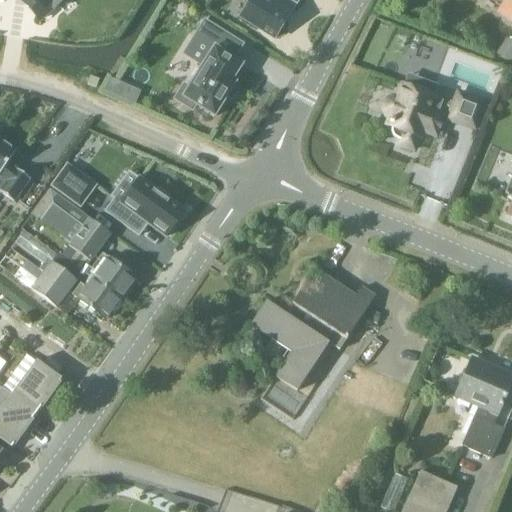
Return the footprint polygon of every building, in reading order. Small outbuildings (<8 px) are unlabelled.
[(26,0),(23,3),(38,21),(52,9),(53,9),(63,0),(26,0)] [(250,0),(239,18),(274,39),(285,20),(281,18),(292,0),(250,0)] [(511,0),(507,0),(499,13),(511,21),(511,0)] [(183,86),(174,100),(192,111),(195,106),(212,116),(212,117),(213,118),(214,116),(233,85),(234,84),(233,83),(230,82),(240,66),(240,67),(241,65),(240,64),(240,65),(232,60),(241,45),(204,22),(194,38),(208,47),(197,64),(202,67),(188,89),(183,86)] [(395,140),(397,140),(399,141),(398,145),(413,151),(418,138),(419,138),(422,130),(431,134),(438,115),(436,115),(441,102),(433,99),(434,98),(403,86),(397,100),(396,100),(394,100),(393,100),(391,100),(390,101),(388,102),(387,103),(386,104),(385,105),(385,107),(384,109),(384,110),(385,112),(386,114),(386,115),(388,116),(389,117),(391,118),(387,126),(391,128),(391,130),(391,131),(391,133),(391,135),(392,136),(393,137),(394,139),(395,140)] [(474,130),(484,104),(458,94),(448,120),(474,130)] [(0,141),(0,177),(6,182),(0,190),(0,193),(13,203),(30,180),(15,169),(14,170),(7,165),(15,153),(0,141)] [(66,166),(51,187),(79,208),(95,187),(66,166)] [(114,199),(104,212),(130,231),(139,219),(165,238),(184,212),(167,200),(169,197),(156,189),(155,191),(139,179),(121,204),(114,199)] [(66,245),(58,255),(83,273),(110,237),(49,190),(30,216),(39,223),(66,245)] [(0,266),(56,309),(76,282),(83,273),(58,255),(57,256),(24,232),(15,244),(42,265),(38,271),(11,249),(0,263),(0,266)] [(83,273),(92,279),(120,300),(135,279),(102,254),(90,269),(87,267),(83,273)] [(338,351),(373,297),(359,288),(353,296),(314,271),(292,305),(297,309),(290,319),(266,303),(252,323),(292,349),(274,378),(296,392),(327,344),(338,351)] [(104,321),(120,300),(92,279),(85,288),(80,284),(71,296),(104,321)] [(36,414),(60,382),(61,380),(36,362),(35,363),(26,357),(2,389),(11,396),(36,414)] [(502,429),(492,425),(496,418),(511,379),(511,378),(470,361),(454,397),(478,407),(465,438),(473,441),(469,451),(490,460),(502,429)] [(36,414),(11,396),(0,410),(0,440),(11,448),(36,414)] [(419,472),(401,511),(445,511),(455,489),(419,472)]
